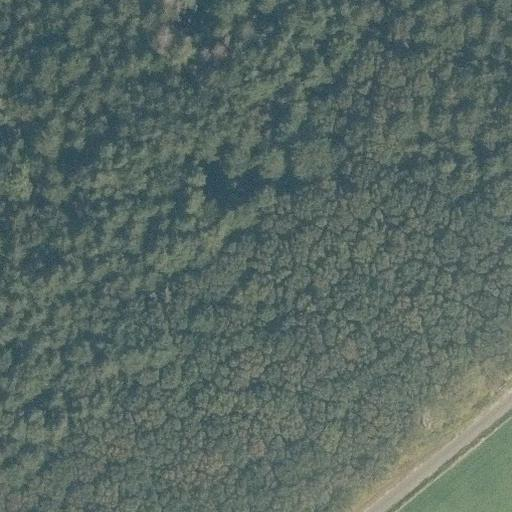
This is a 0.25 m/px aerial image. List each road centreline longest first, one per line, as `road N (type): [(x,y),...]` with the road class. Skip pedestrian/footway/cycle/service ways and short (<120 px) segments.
road 1 (unclassified): [(360,511),(511,390)]
road 2 (unknown): [(511,159),(472,103),(467,73),(496,0)]
